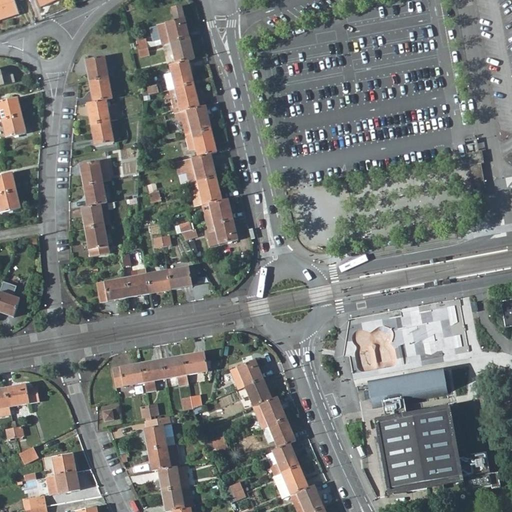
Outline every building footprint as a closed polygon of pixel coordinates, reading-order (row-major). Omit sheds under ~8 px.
[(0,0),(0,20),(18,14),(13,0),(0,0)] [(184,16),(157,22),(162,43),(170,42),(189,37),(184,16)] [(157,45),(162,43),(157,22),(152,24),(157,45)] [(170,42),(175,62),(187,59),(194,58),(189,37),(170,42)] [(136,49),(147,47),(145,40),(134,42),(136,49)] [(148,54),(147,47),(136,49),(138,56),(148,54)] [(107,77),(103,54),(84,58),(89,81),(107,77)] [(187,59),(175,62),(168,64),(170,72),(164,73),(168,88),(193,82),(187,59)] [(0,86),(17,83),(13,66),(0,68),(0,86)] [(89,81),(93,102),(105,99),(111,98),(107,77),(89,81)] [(158,90),(156,82),(147,85),(148,92),(158,90)] [(179,111),(198,107),(193,82),(168,88),(173,113),(179,111)] [(0,111),(2,121),(22,116),(18,97),(0,101),(0,111)] [(86,103),(90,124),(109,121),(117,119),(115,105),(107,107),(105,99),(93,102),(86,103)] [(198,107),(179,111),(185,135),(210,129),(205,105),(198,107)] [(7,138),(26,133),(22,116),(2,121),(7,138)] [(109,121),(90,124),(94,145),(113,141),(109,121)] [(210,129),(185,135),(184,135),(187,150),(195,148),(197,156),(209,153),(216,152),(210,129)] [(480,163),(479,154),(479,152),(467,154),(469,165),(480,163)] [(186,171),(188,183),(215,176),(209,153),(197,156),(183,160),(186,171)] [(80,163),(84,185),(103,182),(112,180),(108,159),(80,163)] [(186,171),(183,160),(174,162),(177,173),(186,171)] [(472,191),(484,189),(481,169),(470,170),(472,191)] [(12,173),(0,176),(0,195),(17,191),(12,173)] [(215,176),(188,183),(193,206),(208,202),(220,199),(215,176)] [(107,203),(103,182),(84,185),(88,206),(107,203)] [(160,190),(149,192),(151,200),(162,198),(160,190)] [(17,191),(0,195),(0,207),(2,214),(21,209),(17,191)] [(138,205),(138,197),(129,199),(130,206),(138,205)] [(213,224),(232,219),(226,198),(220,199),(208,202),(213,224)] [(107,203),(88,206),(82,207),(86,228),(105,225),(112,224),(107,203)] [(236,240),(232,219),(213,224),(215,232),(207,234),(210,246),(236,240)] [(183,231),(181,222),(171,225),(173,233),(181,231),(183,231)] [(205,225),(207,234),(215,232),(213,224),(205,225)] [(91,255),(110,252),(105,225),(86,228),(91,255)] [(183,231),(181,231),(185,238),(193,236),(191,229),(183,231)] [(162,235),(163,245),(170,243),(168,234),(162,235)] [(155,237),(157,246),(163,245),(162,235),(155,237)] [(129,263),(127,254),(120,255),(122,265),(129,263)] [(192,285),(189,266),(168,270),(171,289),(192,285)] [(128,297),(150,293),(147,274),(146,269),(136,270),(137,276),(125,278),(128,297)] [(171,289),(168,270),(147,274),(150,293),(171,289)] [(99,302),(128,297),(125,278),(96,283),(99,302)] [(0,312),(14,318),(20,300),(0,292),(0,312)] [(511,299),(496,303),(501,330),(511,327),(511,299)] [(187,374),(208,371),(205,351),(184,355),(187,374)] [(184,355),(162,359),(165,378),(179,376),(180,384),(188,382),(187,374),(184,355)] [(162,359),(141,363),(144,382),(146,392),(153,390),(152,381),(165,378),(162,359)] [(253,361),(228,371),(236,390),(243,387),(261,380),(253,361)] [(141,363),(111,368),(114,387),(121,386),(121,387),(144,382),(141,363)] [(388,494),(464,481),(463,477),(461,466),(450,405),(414,411),(413,406),(412,401),(448,395),(445,375),(369,388),(372,408),(381,406),(382,412),(383,417),(374,419),(388,494)] [(243,387),(252,407),(270,399),(261,380),(243,387)] [(11,407),(40,401),(38,387),(27,389),(26,384),(7,388),(11,407)] [(11,407),(7,388),(0,389),(0,416),(12,414),(11,407)] [(191,397),(193,408),(202,404),(201,396),(191,397)] [(191,397),(182,399),(183,409),(193,408),(191,397)] [(275,397),(270,399),(252,407),(261,430),(284,420),(275,397)] [(150,418),(159,417),(156,405),(148,407),(150,418)] [(142,408),(144,419),(150,418),(148,407),(142,408)] [(105,420),(113,419),(111,410),(103,411),(105,420)] [(145,421),(146,429),(144,429),(148,450),(166,446),(163,426),(168,425),(166,417),(151,420),(145,421)] [(294,442),(284,420),(261,430),(267,444),(273,441),(276,449),(288,444),(294,442)] [(163,426),(166,446),(171,445),(168,425),(163,426)] [(16,438),(24,437),(22,427),(15,428),(16,438)] [(8,430),(9,439),(16,438),(15,428),(8,430)] [(226,444),(223,436),(212,441),(215,449),(226,444)] [(206,443),(209,451),(215,449),(212,441),(206,443)] [(166,446),(148,450),(151,471),(158,470),(181,465),(178,444),(171,445),(166,446)] [(230,453),(226,444),(215,449),(218,456),(219,458),(230,453)] [(276,449),(270,451),(271,454),(264,457),(272,476),(297,466),(288,444),(276,449)] [(25,464),(38,456),(34,447),(19,454),(25,464)] [(360,458),(364,456),(359,447),(356,448),(360,458)] [(209,451),(212,458),(218,456),(215,449),(209,451)] [(57,475),(76,471),(73,453),(53,457),(57,475)] [(466,456),(468,464),(470,476),(472,489),(491,486),(491,488),(500,487),(497,472),(489,473),(485,453),(468,456),(466,456)] [(158,470),(161,490),(189,485),(186,464),(181,465),(158,470)] [(461,466),(463,477),(470,476),(468,464),(461,466)] [(306,488),(297,466),(272,476),(281,498),(294,493),(306,488)] [(80,489),(76,471),(57,475),(60,493),(80,489)] [(243,488),(240,481),(230,485),(233,492),(243,488)] [(189,485),(161,490),(165,511),(172,511),(191,507),(193,507),(189,485)] [(227,494),(233,492),(230,485),(225,488),(227,494)] [(306,488),(294,493),(302,511),(310,511),(321,508),(312,486),(306,488)] [(237,502),(247,498),(243,488),(233,492),(237,502)] [(227,494),(230,500),(232,504),(237,502),(233,492),(227,494)] [(29,501),(31,510),(47,507),(45,498),(29,501)]
